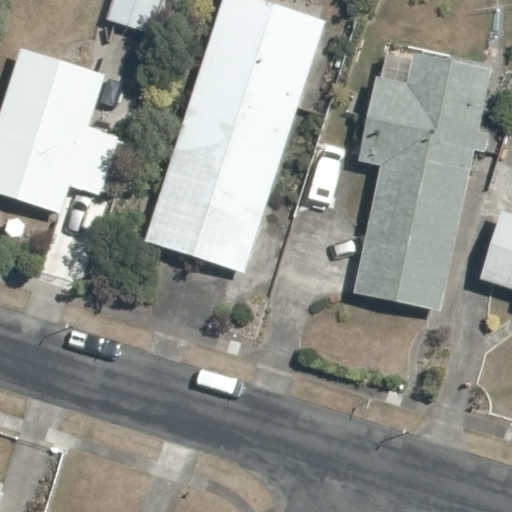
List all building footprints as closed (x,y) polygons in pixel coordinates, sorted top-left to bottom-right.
[(163,0),(115,0),(110,23),(155,34),(163,0)] [(326,22),(255,0),(224,0),(148,246),(247,276),(326,22)] [(497,67),(388,46),(365,161),(387,165),(360,298),(447,316),(497,67)] [(106,78),(22,52),(1,121),(0,120),(0,196),(64,216),(73,188),(109,199),(127,141),(90,129),(106,78)] [(511,217),(505,215),(484,282),(511,291),(511,217)]
